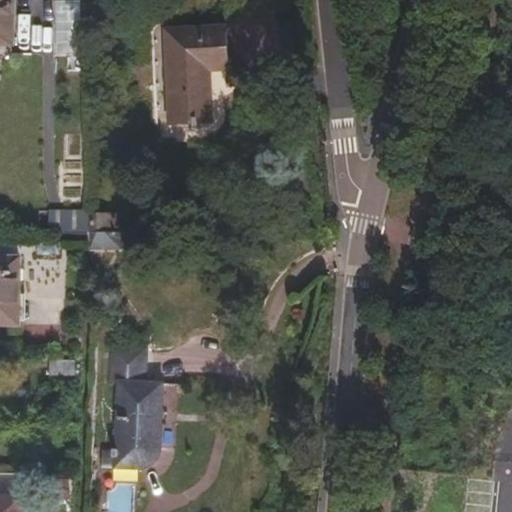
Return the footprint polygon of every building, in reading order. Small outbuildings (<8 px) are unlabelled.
[(0,0),(0,44),(12,45),(11,0),(0,0)] [(214,122),(213,72),(230,71),(229,29),(171,32),(171,123),(214,122)] [(105,233),(106,218),(89,217),(88,233),(105,233)] [(105,252),(105,233),(88,233),(88,252),(105,252)] [(0,323),(18,324),(19,256),(0,256),(0,323)] [(163,473),(164,387),(156,386),(156,357),(120,357),(119,472),(163,473)] [(78,375),(78,359),(50,359),(50,375),(78,375)] [(0,511),(22,511),(23,498),(0,497),(0,511)]
